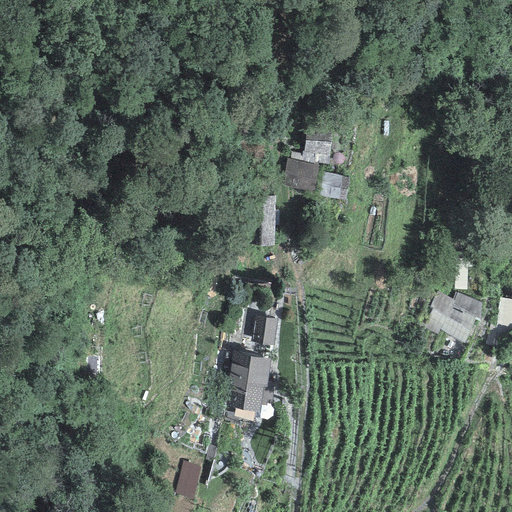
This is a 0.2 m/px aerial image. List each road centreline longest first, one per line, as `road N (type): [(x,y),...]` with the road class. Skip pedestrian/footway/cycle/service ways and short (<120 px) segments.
road 1 (residential): [(282,195),(303,395),(293,511)]
road 2 (residential): [(414,511),(427,502),(487,379),(511,356)]
